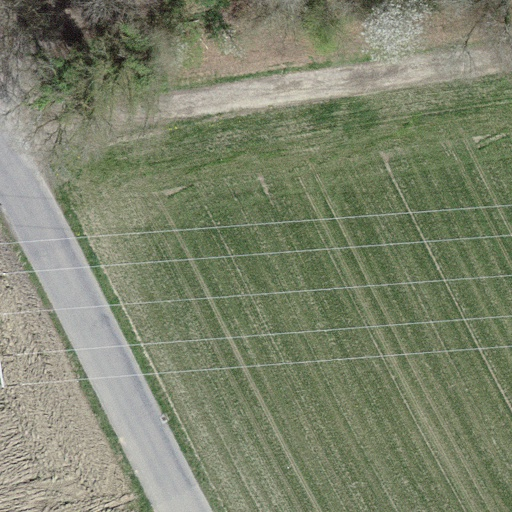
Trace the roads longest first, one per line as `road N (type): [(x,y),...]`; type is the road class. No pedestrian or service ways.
road 1 (unclassified): [(0,151),(185,511)]
road 2 (track): [(0,84),(140,0)]
